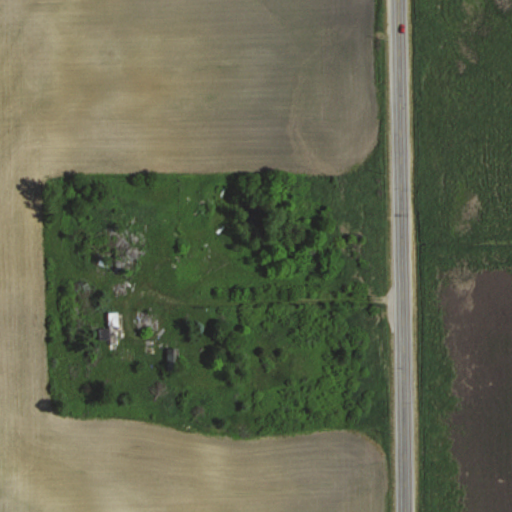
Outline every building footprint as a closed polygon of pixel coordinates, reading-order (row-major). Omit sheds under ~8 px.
[(108,270),(135,270),(135,228),(108,228),(108,270)] [(74,314),(89,314),(89,281),(74,281),(74,314)] [(154,330),(154,309),(138,309),(138,330),(154,330)] [(111,337),(111,343),(118,343),(118,312),(110,312),(110,328),(100,328),(100,337),(111,337)] [(168,370),(177,368),(174,347),(165,348),(168,370)]
